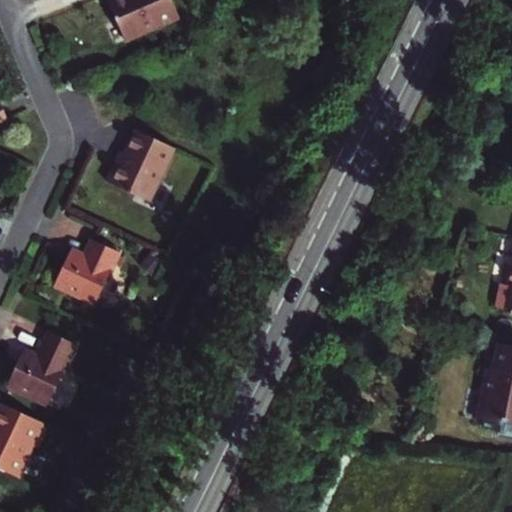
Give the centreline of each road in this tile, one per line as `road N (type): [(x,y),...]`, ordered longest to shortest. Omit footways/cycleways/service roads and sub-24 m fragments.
road 1 (secondary): [(193,511),(444,0)]
road 2 (residential): [(0,278),(61,137),(3,0)]
